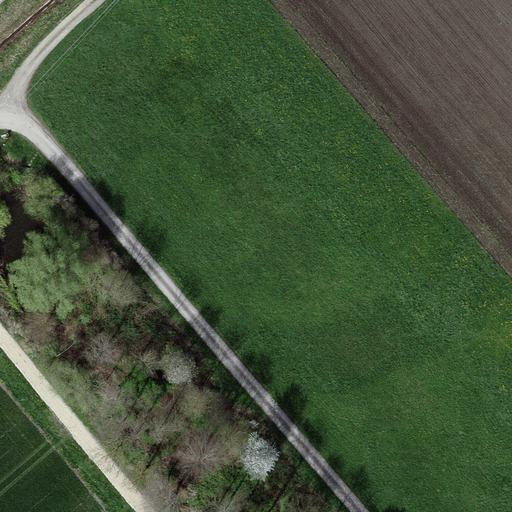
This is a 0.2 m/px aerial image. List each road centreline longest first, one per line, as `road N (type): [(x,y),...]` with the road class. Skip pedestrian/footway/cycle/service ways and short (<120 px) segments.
road 1 (track): [(3,102),(357,511)]
road 2 (track): [(0,341),(138,511)]
road 3 (track): [(3,102),(117,0)]
